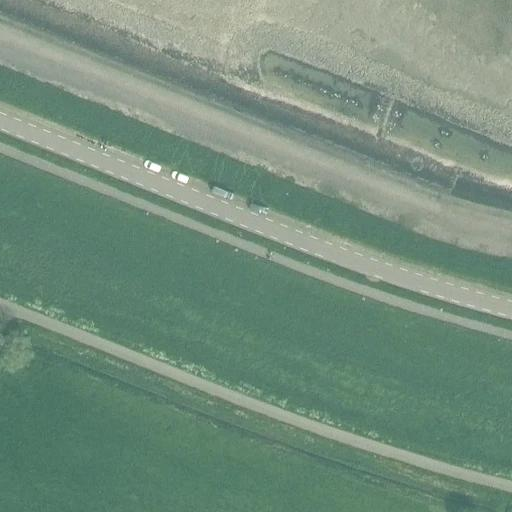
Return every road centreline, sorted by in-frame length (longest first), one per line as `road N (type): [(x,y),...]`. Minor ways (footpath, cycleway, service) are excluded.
road 1 (tertiary): [(511,309),(407,279),(0,119)]
road 2 (unclassified): [(511,486),(335,436),(0,304)]
